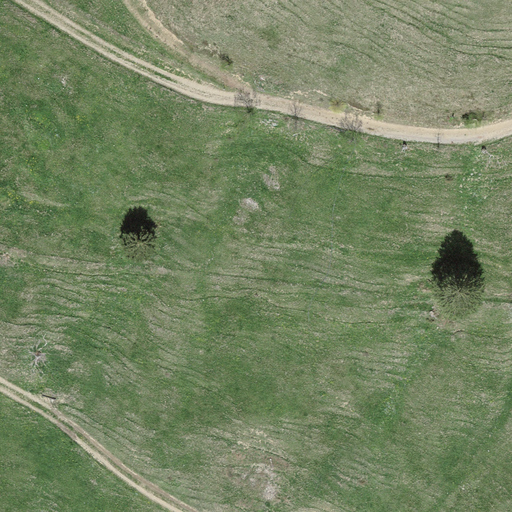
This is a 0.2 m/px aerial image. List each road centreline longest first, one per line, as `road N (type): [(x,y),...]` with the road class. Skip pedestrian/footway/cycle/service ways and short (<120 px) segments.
road 1 (track): [(511,123),(464,139),(190,95),(14,0)]
road 2 (track): [(0,382),(182,511)]
